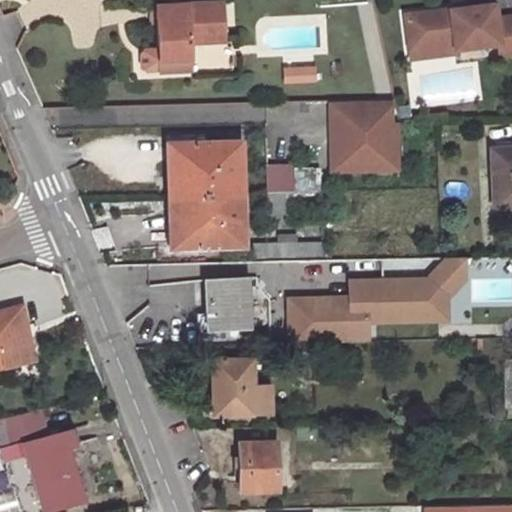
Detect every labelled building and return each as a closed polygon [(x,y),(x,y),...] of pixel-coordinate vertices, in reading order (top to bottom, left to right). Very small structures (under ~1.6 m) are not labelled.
[(222,2),(155,5),(159,71),(191,70),(190,42),(225,40),(222,2)] [(494,3),(405,15),(410,49),(454,44),(455,49),(498,43),(500,55),(511,53),(511,15),(496,18),(494,3)] [(454,44),(410,49),(411,59),(456,53),(455,49),(454,44)] [(314,67),(301,68),(302,80),(314,80),(314,67)] [(301,68),(284,69),(284,81),(302,80),(301,68)] [(354,130),(331,130),(332,171),(397,169),(396,124),(391,124),(390,102),(353,103),(354,130)] [(330,104),(331,130),(354,130),(353,103),(330,104)] [(243,246),(240,141),(204,143),(192,143),(176,143),(179,248),(195,247),(207,247),(243,246)] [(165,144),(168,248),(179,248),(176,143),(165,144)] [(511,205),(511,149),(492,150),(494,207),(511,205)] [(291,171),(291,192),(318,192),(317,170),(291,171)] [(463,266),(462,256),(447,256),(443,261),(448,267),(463,266)] [(443,261),(427,280),(427,290),(438,290),(438,319),(446,319),(445,298),(463,279),(463,266),(448,267),(443,261)] [(248,328),(246,278),(203,280),(204,315),(211,315),(212,329),(248,328)] [(288,299),(289,343),(292,343),(308,343),(367,341),(366,321),(438,319),(438,290),(427,290),(427,280),(349,281),(350,298),(288,299)] [(26,326),(21,306),(0,311),(0,366),(26,361),(19,328),(26,326)] [(292,343),(309,360),(308,343),(292,343)] [(251,383),(251,359),(211,360),(212,415),(252,414),(251,383)] [(251,383),(252,414),(271,413),(270,383),(251,383)] [(79,443),(74,428),(22,443),(43,511),(44,511),(81,501),(65,447),(79,443)] [(276,490),(275,443),(238,443),(239,491),(276,490)]
